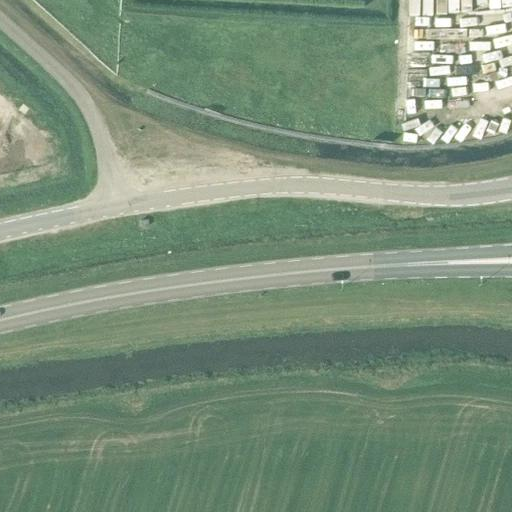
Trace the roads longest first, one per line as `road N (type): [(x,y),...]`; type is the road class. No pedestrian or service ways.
road 1 (primary): [(511,262),(339,268),(0,321)]
road 2 (unclassified): [(114,200),(242,188),(427,196),(511,189)]
road 3 (unclassified): [(114,200),(82,96),(0,19)]
